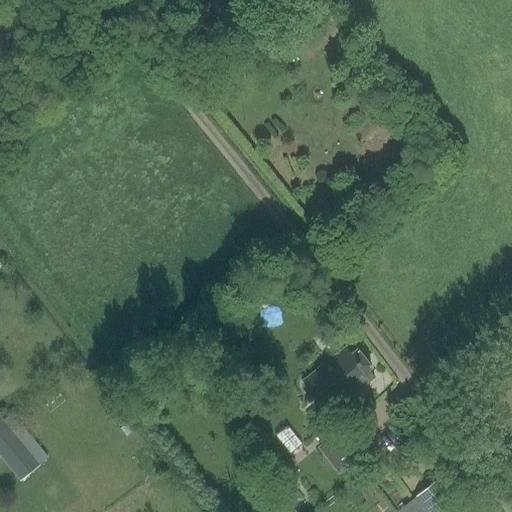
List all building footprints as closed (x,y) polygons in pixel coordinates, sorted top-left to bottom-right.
[(205,0),(223,23),(253,0),(205,0)] [(301,383),(328,416),(375,378),(369,371),(372,369),(357,351),(354,353),(348,345),(301,383)] [(39,467),(0,418),(0,459),(20,483),(39,467)] [(359,459),(337,433),(316,449),(338,476),(359,459)] [(248,453),(262,472),(261,473),(279,496),(296,483),(278,459),(272,464),(259,445),(248,453)] [(466,511),(467,511),(441,478),(416,498),(427,511),(466,511)]
